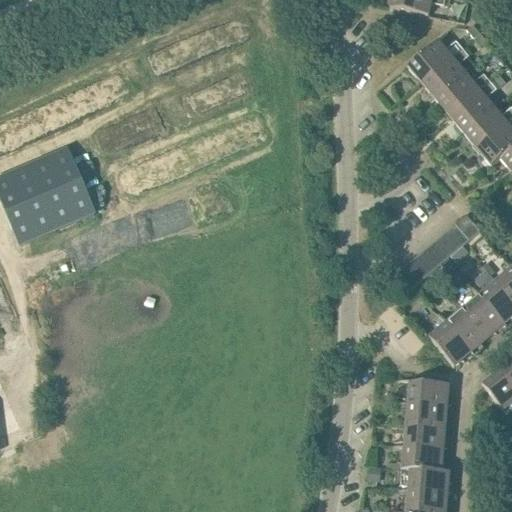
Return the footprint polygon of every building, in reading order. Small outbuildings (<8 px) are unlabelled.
[(453,2),(453,0),(451,0),(391,0),(389,11),(428,18),(430,6),(443,9),(444,0),(453,2)] [(474,41),(480,36),(472,27),(466,32),(474,41)] [(466,48),(462,52),(456,45),(446,53),(437,43),(407,69),(421,86),(467,48),(466,48)] [(468,59),(473,55),(467,48),(421,86),(422,86),(425,83),(428,87),(425,90),(436,103),(466,77),(458,68),(468,59)] [(449,119),(452,117),(490,85),(484,78),(474,87),(466,77),(436,103),(445,115),(448,112),(452,116),(449,118),(449,119)] [(496,93),(495,92),(501,86),(496,81),(490,86),(490,85),(452,117),(449,119),(452,117),(456,120),(453,123),(463,136),(493,110),(486,101),(496,93)] [(480,150),(511,123),(511,111),(511,110),(500,119),(493,110),(463,136),(473,148),(476,145),(479,149),(476,152),(477,152),(480,150)] [(483,154),(480,156),(491,169),(500,161),(511,150),(511,123),(480,150),(483,154)] [(511,150),(500,161),(510,173),(511,172),(511,150)] [(67,152),(0,180),(0,201),(20,248),(94,216),(67,152)] [(462,233),(472,224),(466,216),(455,226),(462,233)] [(469,242),(478,235),(480,233),(472,224),(462,233),(469,242)] [(469,242),(462,233),(455,226),(445,234),(459,251),(463,248),(469,242)] [(450,259),(459,251),(445,234),(436,242),(450,259)] [(440,267),(450,259),(436,242),(426,250),(440,267)] [(459,251),(450,259),(456,265),(468,254),(463,248),(459,251)] [(431,275),(440,267),(426,250),(417,258),(431,275)] [(422,283),(431,275),(417,258),(407,266),(422,283)] [(411,292),(422,283),(407,266),(397,275),(411,292)] [(511,270),(511,269),(495,283),(511,304),(511,270)] [(511,324),(510,322),(511,320),(511,304),(495,283),(478,297),(506,331),(511,326),(511,324)] [(501,336),(506,331),(478,297),(461,311),(487,342),(498,332),(501,336)] [(477,350),(487,342),(461,311),(445,325),(473,359),(480,354),(477,350)] [(468,364),(473,359),(445,325),(428,339),(454,369),(465,360),(468,364)] [(511,389),(511,362),(507,366),(504,362),(496,368),(511,389)] [(502,413),(511,405),(511,389),(496,368),(488,374),(492,378),(481,386),(502,413)] [(448,387),(410,384),(409,384),(407,405),(451,409),(452,402),(447,402),(448,387)] [(450,418),(451,409),(407,405),(405,427),(444,431),(445,417),(450,418)] [(443,445),(444,431),(405,427),(403,449),(447,452),(448,445),(443,445)] [(446,461),(447,452),(403,449),(401,470),(441,474),(442,460),(446,461)] [(381,470),(369,469),(366,483),(379,484),(381,470)] [(448,474),(441,474),(401,470),(401,472),(409,472),(407,493),(451,497),(452,489),(447,489),(448,474)] [(451,505),(451,497),(407,493),(405,511),(445,511),(446,504),(451,505)]
